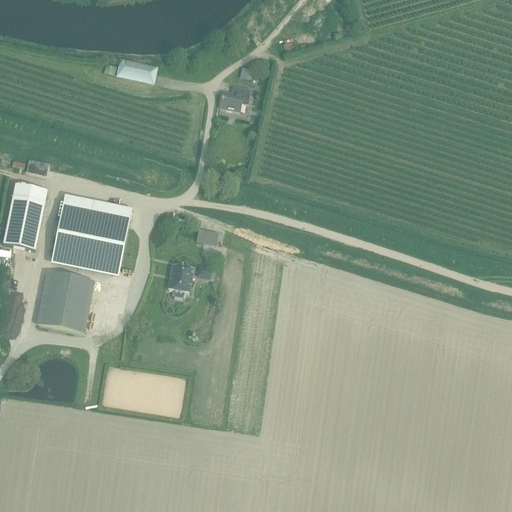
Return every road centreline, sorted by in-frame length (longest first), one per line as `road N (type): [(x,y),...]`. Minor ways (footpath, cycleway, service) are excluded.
road 1 (residential): [(0,374),(29,344),(94,340),(119,328),(138,288),(149,218),(198,183),(214,87)]
road 2 (track): [(511,293),(291,222),(181,200)]
road 3 (track): [(303,0),(214,87),(163,82)]
